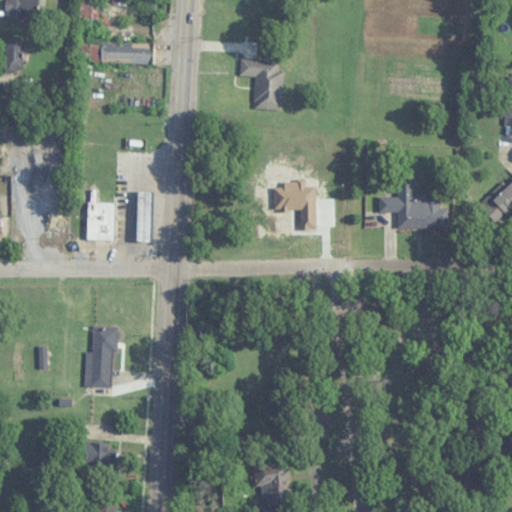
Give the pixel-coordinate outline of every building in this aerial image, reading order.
[(6,0),(6,19),(38,19),(37,0),(6,0)] [(82,1),(82,21),(94,21),(94,1),(82,1)] [(22,37),(6,37),(6,87),(22,87),(22,37)] [(153,39),(139,39),(139,43),(101,43),(101,63),(152,64),(153,39)] [(256,76),(254,108),(281,110),(284,61),(240,59),(239,75),(256,76)] [(398,228),(448,229),(449,208),(439,207),(439,195),(414,195),(414,171),(398,171),(398,197),(379,197),(379,212),(398,212),(398,228)] [(497,222),(511,209),(511,182),(483,205),(497,222)] [(152,192),(137,192),(137,241),(152,241),(152,192)] [(115,240),(115,202),(87,202),(87,240),(115,240)] [(85,387),(113,387),(113,327),(93,327),(92,352),(86,352),(85,387)] [(262,472),(262,507),(292,507),(292,472),(262,472)] [(116,511),(116,497),(100,497),(100,511),(116,511)]
